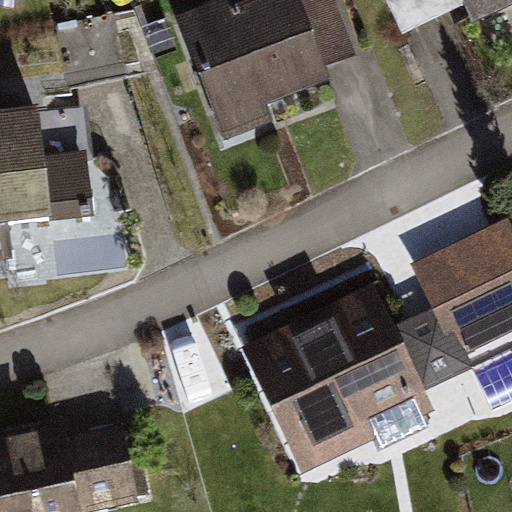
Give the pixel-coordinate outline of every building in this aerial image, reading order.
[(335,0),(271,0),(186,31),(227,141),(334,101),(324,74),(358,62),(335,0)] [(511,0),(460,0),(471,27),(511,10),(511,0)] [(0,234),(54,229),(42,117),(0,122),(0,234)] [(511,243),(508,233),(418,274),(459,362),(511,341),(511,243)] [(375,291),(241,350),(297,476),(431,417),(375,291)] [(0,436),(0,511),(131,511),(116,438),(69,448),(63,423),(0,436)]
